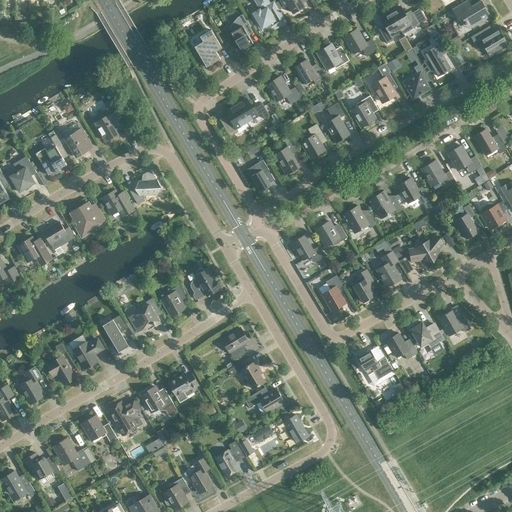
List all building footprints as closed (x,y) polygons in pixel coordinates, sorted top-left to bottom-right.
[(267,26),(270,31),(278,27),(276,25),(279,24),(280,26),(287,22),(275,2),(268,6),(267,4),(268,3),(266,0),(255,0),(256,0),(261,8),(262,7),(263,9),(260,10),(260,9),(253,13),(254,14),(253,15),(261,29),(267,26)] [(280,0),(285,7),(288,5),(293,13),(304,6),(301,0),(280,0)] [(465,3),(452,10),(459,20),(462,18),(466,24),(468,23),(470,27),(474,25),(475,26),(478,26),(483,23),(483,21),(483,20),(490,16),(481,1),(469,8),(467,8),(465,3)] [(400,6),(390,12),(401,30),(410,24),(413,28),(419,25),(412,13),(408,16),(406,16),(400,6)] [(401,30),(390,12),(380,18),(386,28),(385,29),(381,32),(387,44),(394,40),(391,36),(401,30)] [(243,15),(238,18),(237,18),(229,27),(232,32),(231,33),(241,50),(253,43),(247,34),(252,30),(246,20),(243,15)] [(433,25),(426,29),(431,37),(438,33),(433,25)] [(367,56),(378,50),(371,39),(365,43),(357,29),(344,37),(354,54),(362,49),(367,56)] [(484,30),(471,37),(477,47),(483,43),(490,55),(507,45),(498,29),(488,36),(484,30)] [(211,30),(200,36),(203,42),(194,47),(206,67),(220,59),(216,52),(222,48),(211,30)] [(412,48),(404,36),(399,40),(406,52),(412,48)] [(438,77),(450,69),(442,56),(448,52),(439,37),(433,41),(436,46),(424,53),(429,62),(427,63),(431,70),(433,68),(438,77)] [(336,68),(349,60),(342,49),(337,52),(335,51),(331,44),(317,52),(327,70),(333,66),(334,68),(336,68)] [(449,52),(458,66),(464,62),(455,48),(452,50),(449,52)] [(397,57),(387,63),(390,69),(397,65),(398,67),(402,65),(397,57)] [(316,84),(325,79),(317,66),(312,69),(307,59),(295,66),(297,69),(297,71),(298,74),(300,74),(305,83),(313,79),(316,84)] [(395,95),(392,90),(397,87),(395,82),(389,72),(391,71),(386,63),(378,68),(384,77),(372,84),(383,103),(395,95)] [(430,80),(421,65),(415,69),(418,74),(411,79),(410,78),(402,82),(407,89),(408,89),(412,95),(414,93),(416,94),(417,95),(428,89),(425,83),(430,80)] [(188,71),(194,82),(200,78),(194,67),(188,71)] [(290,104),(301,98),(295,87),(289,91),(280,76),(270,82),(269,85),(267,86),(277,101),(284,97),(287,98),(290,104)] [(340,90),(335,93),(338,99),(344,96),(340,90)] [(372,110),(377,107),(370,96),(357,103),(356,105),(357,107),(351,110),(362,128),(376,119),(371,112),(372,110)] [(247,99),(236,105),(246,123),(261,114),(264,119),(270,116),(262,103),(257,106),(258,108),(254,110),(247,99)] [(345,115),(337,103),(327,109),(333,119),(323,125),(327,131),(328,130),(335,141),(348,133),(339,118),(345,115)] [(118,127),(124,124),(113,105),(107,109),(110,114),(95,123),(106,141),(118,134),(114,128),(117,126),(118,127)] [(246,123),(236,105),(225,111),(228,117),(221,121),(230,137),(238,132),(236,129),(246,123)] [(324,137),(318,127),(312,130),(315,135),(301,143),(309,156),(316,153),(317,155),(324,150),(319,140),(324,137)] [(76,157),(77,157),(93,147),(81,128),(65,138),(76,157)] [(20,129),(13,133),(18,141),(25,137),(20,129)] [(500,154),(506,150),(500,139),(494,143),(486,129),(474,136),(485,155),(497,149),(500,154)] [(45,148),(36,153),(48,175),(56,171),(57,173),(60,171),(59,169),(67,164),(57,148),(62,145),(54,131),(48,134),(50,137),(42,142),(45,148)] [(508,135),(501,139),(504,144),(511,140),(508,135)] [(292,154),(298,151),(290,137),(284,141),(288,147),(274,155),(286,175),(300,167),(292,154)] [(471,173),(482,166),(475,156),(469,159),(461,145),(448,153),(458,170),(466,166),(471,173)] [(238,147),(233,150),(236,155),(241,152),(238,147)] [(36,173),(27,156),(13,164),(18,172),(10,176),(19,192),(35,183),(31,176),(36,173)] [(269,170),(263,160),(257,163),(261,170),(251,176),(260,192),(271,186),(264,173),(269,170)] [(445,188),(456,182),(449,171),(443,175),(435,161),(422,169),(432,186),(440,181),(445,188)] [(11,187),(8,183),(0,169),(0,203),(0,204),(10,198),(3,186),(8,183),(10,188),(11,187)] [(155,176),(151,170),(145,173),(146,176),(142,176),(142,181),(139,181),(135,188),(130,191),(138,204),(144,200),(144,195),(158,195),(161,187),(157,180),(155,180),(155,176)] [(494,170),(492,170),(486,173),(489,178),(497,174),(494,170)] [(410,178),(398,185),(408,203),(421,195),(425,203),(424,204),(429,213),(437,208),(423,186),(417,189),(410,178)] [(489,180),(483,184),(487,191),(493,188),(489,180)] [(507,184),(501,187),(511,206),(511,188),(510,189),(507,184)] [(135,209),(129,199),(124,191),(118,194),(115,190),(102,197),(112,215),(120,210),(124,216),(135,209)] [(397,213),(403,210),(394,196),(389,199),(384,191),(368,200),(373,209),(376,207),(383,217),(395,210),(397,213)] [(483,213),(481,214),(490,230),(506,220),(497,204),(494,206),(492,203),(490,202),(482,207),(482,210),(483,213)] [(96,215),(88,203),(71,213),(78,225),(76,227),(82,237),(91,232),(90,229),(105,220),(101,212),(96,215)] [(470,218),(475,215),(469,204),(463,208),(467,214),(456,220),(467,239),(478,232),(470,218)] [(371,228),(376,224),(368,210),(363,214),(358,205),(342,215),(347,223),(350,222),(356,232),(369,225),(371,228)] [(136,211),(131,214),(134,219),(139,216),(136,211)] [(334,245),(347,237),(340,226),(336,229),(333,228),(329,221),(315,229),(325,247),(331,243),(332,245),(334,245)] [(54,250),(68,241),(75,237),(69,227),(64,230),(60,222),(43,232),(50,244),(51,244),(54,250)] [(450,234),(444,237),(446,242),(453,238),(450,234)] [(430,240),(423,244),(433,261),(438,252),(437,250),(444,242),(435,235),(430,240)] [(42,265),(53,259),(41,239),(36,242),(34,242),(31,237),(21,243),(21,245),(19,246),(28,262),(35,258),(38,259),(42,265)] [(315,263),(326,256),(320,246),(313,250),(305,237),(293,243),(303,260),(310,255),(315,263)] [(385,240),(380,244),(386,254),(391,251),(385,240)] [(77,243),(72,246),(75,251),(80,248),(77,243)] [(433,261),(423,244),(416,248),(409,250),(411,261),(422,260),(423,261),(433,261)] [(399,246),(392,250),(397,259),(404,255),(399,246)] [(392,265),(398,261),(392,251),(391,251),(386,254),(381,257),(385,265),(377,270),(387,287),(400,279),(392,265)] [(7,270),(0,258),(0,280),(5,278),(9,284),(20,277),(13,267),(7,270)] [(194,276),(196,279),(193,281),(192,283),(191,285),(192,288),(195,293),(194,293),(194,294),(194,295),(194,296),(195,298),(196,299),(197,299),(198,299),(205,295),(207,297),(212,294),(214,294),(215,292),(219,289),(218,287),(219,287),(219,286),(220,286),(220,285),(220,284),(220,283),(219,282),(218,282),(218,281),(217,281),(216,281),(215,282),(213,278),(214,278),(208,268),(204,270),(203,269),(202,268),(201,268),(200,268),(199,269),(198,269),(198,270),(197,271),(197,272),(197,273),(197,274),(198,274),(194,276)] [(373,280),(366,270),(356,275),(360,282),(354,286),(363,302),(374,295),(367,283),(373,280)] [(337,290),(343,286),(337,275),(335,276),(331,279),(326,282),(330,289),(322,294),(332,311),(345,304),(337,290)] [(182,299),(187,296),(180,285),(168,291),(168,293),(169,295),(161,299),(171,317),(185,308),(181,301),(182,299)] [(163,327),(157,317),(162,313),(153,298),(146,302),(148,305),(129,317),(137,332),(145,328),(147,331),(156,325),(155,324),(159,322),(162,328),(163,327)] [(457,318),(452,310),(439,318),(449,336),(462,328),(464,332),(471,328),(463,315),(457,318)] [(103,326),(114,344),(113,351),(115,350),(117,350),(118,351),(118,352),(129,346),(129,345),(128,345),(127,343),(129,342),(124,338),(121,332),(128,327),(121,314),(102,325),(103,326)] [(445,339),(435,324),(426,330),(422,322),(410,329),(421,347),(427,343),(430,348),(445,339)] [(94,328),(90,330),(95,337),(98,335),(94,328)] [(241,328),(222,339),(229,352),(231,351),(232,354),(231,354),(235,360),(248,352),(245,346),(244,347),(242,344),(248,341),(241,328)] [(445,339),(448,337),(445,332),(446,332),(444,328),(440,331),(445,339)] [(407,359),(418,353),(411,342),(406,345),(399,333),(386,340),(397,357),(403,353),(407,359)] [(87,345),(86,342),(73,350),(84,369),(97,361),(93,354),(96,352),(96,353),(104,349),(98,339),(87,345)] [(61,343),(55,346),(60,355),(66,352),(61,343)] [(371,366),(374,371),(378,379),(393,370),(385,357),(377,362),(370,350),(358,358),(365,370),(371,366)] [(58,373),(64,384),(75,378),(62,356),(46,366),(53,376),(58,373)] [(355,359),(351,362),(355,370),(360,367),(355,359)] [(233,361),(226,365),(229,369),(235,366),(233,361)] [(245,367),(242,362),(235,366),(229,369),(228,370),(231,376),(241,370),(252,389),(264,382),(258,370),(260,369),(255,361),(245,367)] [(41,377),(35,366),(24,373),(29,380),(20,386),(30,404),(44,396),(35,381),(41,377)] [(184,374),(168,383),(180,403),(188,398),(186,396),(200,388),(191,373),(185,376),(184,374)] [(410,376),(401,381),(405,388),(414,383),(410,376)] [(14,395),(7,385),(0,388),(0,397),(1,399),(0,399),(0,416),(3,421),(16,413),(7,399),(14,395)] [(179,412),(173,403),(166,390),(161,393),(159,393),(155,386),(141,395),(151,412),(157,409),(158,410),(160,411),(162,410),(166,411),(169,416),(170,417),(179,412)] [(265,387),(245,399),(250,408),(256,404),(262,413),(266,411),(266,412),(270,410),(273,408),(284,402),(276,389),(269,393),(265,387)] [(107,409),(118,428),(122,435),(136,426),(135,425),(141,422),(135,412),(140,409),(134,399),(124,405),(121,401),(107,409)] [(214,404),(206,409),(212,419),(220,414),(214,404)] [(301,422),(296,414),(283,422),(287,429),(285,430),(290,438),(292,436),(296,443),(309,436),(304,428),(303,429),(300,423),(301,422)] [(110,442),(117,438),(108,423),(102,427),(95,415),(85,421),(84,424),(83,425),(92,441),(99,437),(102,437),(106,435),(110,442)] [(228,425),(235,436),(247,429),(242,420),(236,424),(235,421),(228,425)] [(254,435),(258,442),(264,439),(264,441),(269,437),(269,436),(274,433),(270,426),(254,435)] [(83,449),(77,452),(68,438),(53,447),(55,446),(59,453),(57,454),(64,465),(72,460),(78,470),(91,463),(83,449)] [(159,439),(155,442),(159,448),(163,446),(159,439)] [(246,440),(239,444),(246,456),(253,452),(246,440)] [(235,462),(237,460),(238,461),(245,457),(235,441),(229,445),(231,449),(228,451),(228,450),(215,458),(226,477),(239,469),(235,462)] [(164,446),(153,453),(156,458),(167,452),(164,446)] [(54,475),(60,471),(51,456),(45,459),(44,458),(40,460),(36,453),(25,459),(30,467),(30,466),(38,479),(52,472),(54,475)] [(211,468),(204,457),(193,464),(198,471),(189,476),(200,493),(213,486),(204,472),(211,468)] [(404,484),(407,482),(399,470),(396,472),(404,484)] [(15,471),(13,472),(1,479),(6,488),(4,493),(9,494),(14,501),(27,493),(30,497),(36,493),(30,482),(24,486),(15,471)] [(189,489),(182,477),(169,485),(169,487),(170,489),(164,492),(167,498),(165,499),(165,501),(167,505),(169,505),(171,504),(174,510),(188,501),(184,494),(184,492),(189,489)] [(106,480),(101,484),(103,488),(106,488),(110,486),(106,480)] [(65,482),(58,486),(66,500),(73,496),(65,482)] [(154,511),(159,509),(150,495),(130,506),(132,511),(154,511)] [(53,497),(46,501),(50,509),(57,505),(53,497)] [(67,502),(62,505),(65,510),(70,507),(67,502)] [(37,503),(34,511),(37,511),(42,511),(45,506),(37,503)] [(123,511),(119,503),(108,510),(109,511),(123,511)]
